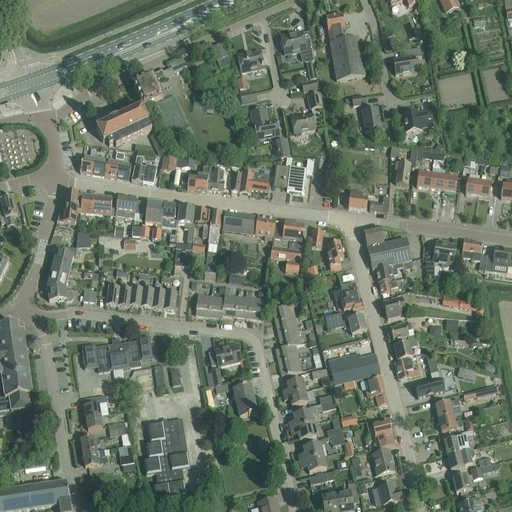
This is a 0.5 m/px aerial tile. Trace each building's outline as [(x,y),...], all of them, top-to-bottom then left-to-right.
[(385,0),(387,4),(389,3),(391,8),(405,2),(408,9),(415,5),(413,0),(411,0),(410,1),(409,0),(385,0)] [(437,0),(445,16),(458,11),(453,0),(437,0)] [(511,0),(503,0),(505,11),(511,9),(511,0)] [(346,41),(344,30),(345,30),(342,16),(325,19),(328,33),(330,44),(329,44),(336,84),(365,79),(358,39),(346,41)] [(294,36),(280,39),(284,57),(303,53),(306,65),(314,63),(312,52),(310,42),(304,43),(302,33),(301,34),(301,36),(294,37),(294,36)] [(229,57),(223,44),(210,50),(216,63),(229,57)] [(395,78),(417,74),(414,60),(421,58),(420,50),(405,52),(407,60),(392,63),(394,71),(392,71),(393,76),(395,75),(395,78)] [(263,71),(260,55),(246,58),(246,56),(237,57),(241,75),(263,71)] [(172,75),(185,69),(181,61),(168,67),(172,75)] [(143,109),(152,105),(162,100),(155,83),(164,78),(162,73),(132,86),(143,109)] [(242,77),(244,88),(253,86),(251,75),(242,77)] [(303,95),(318,92),(316,83),(301,86),(303,95)] [(185,100),(181,91),(167,97),(172,106),(185,100)] [(243,107),(256,104),(254,93),(240,96),(243,107)] [(309,112),(323,110),(320,95),(306,98),(309,112)] [(352,109),(366,106),(365,98),(351,101),(352,109)] [(115,148),(152,131),(142,109),(96,130),(103,144),(106,143),(109,148),(114,146),(115,148)] [(365,135),(381,132),(377,110),(361,113),(365,135)] [(268,124),(266,111),(251,114),(256,142),(279,138),(276,122),(268,124)] [(432,128),(430,114),(418,116),(418,114),(401,117),(404,135),(421,132),(421,130),(432,128)] [(315,132),(312,117),(300,119),(299,117),(290,119),(294,136),(295,138),(297,139),(300,138),(301,136),(301,134),(315,132)] [(288,140),(278,142),(282,161),(292,159),(288,140)] [(398,161),(399,150),(391,149),(390,160),(398,161)] [(415,168),(416,163),(417,153),(411,152),(410,162),(405,161),(405,166),(396,165),(394,173),(397,173),(395,187),(407,188),(410,167),(415,168)] [(434,155),(417,153),(416,163),(422,164),(422,160),(433,162),(434,155)] [(83,158),(80,175),(92,177),(95,160),(83,158)] [(141,168),(142,165),(143,160),(136,159),(135,164),(133,174),(131,184),(142,186),(153,188),(156,171),(145,169),(141,168)] [(182,162),(163,159),(161,171),(174,173),(174,169),(181,170),(187,171),(188,162),(182,161),(182,162)] [(95,160),(92,177),(104,179),(107,162),(95,160)] [(107,162),(104,179),(116,181),(119,164),(107,162)] [(323,177),(324,167),(325,164),(314,163),(313,166),(312,175),(323,177)] [(119,164),(116,181),(128,183),(131,166),(119,164)] [(207,194),(207,193),(209,165),(204,164),(202,177),(198,177),(198,178),(197,193),(207,194)] [(223,194),(223,185),(223,184),(222,184),(223,174),(214,173),(214,166),(209,165),(207,193),(223,194)] [(274,179),(273,189),(287,190),(286,193),(304,196),(305,186),(306,178),(312,179),(312,175),(313,166),(307,165),(306,171),(289,169),(289,170),(275,168),(274,179)] [(239,194),(239,195),(250,197),(251,191),(267,194),(269,178),(242,174),(242,177),(239,195),(239,194)] [(429,191),(431,177),(418,175),(416,189),(429,191)] [(239,195),(242,177),(233,176),(232,183),(231,193),(239,194),(239,195)] [(197,193),(198,178),(182,177),(182,185),(188,186),(187,192),(197,193)] [(442,193),(444,179),(431,177),(429,191),(442,193)] [(479,184),(480,179),(469,177),(468,182),(467,182),(465,196),(477,198),(479,184)] [(455,195),(456,185),(457,180),(444,179),(442,193),(455,195)] [(489,199),(491,190),(491,185),(479,184),(477,198),(489,199)] [(511,202),(511,188),(502,187),(500,201),(511,202)] [(366,213),(367,203),(367,202),(362,201),(362,196),(350,194),(348,211),(366,213)] [(80,215),(82,196),(66,195),(64,212),(61,212),(57,225),(75,227),(76,215),(80,215)] [(110,218),(111,209),(112,199),(82,196),(80,215),(110,218)] [(13,220),(18,218),(13,199),(0,202),(1,204),(0,204),(0,221),(1,227),(6,226),(7,229),(15,227),(13,220)] [(388,215),(389,200),(383,199),(383,206),(370,205),(369,213),(388,215)] [(143,203),(118,200),(116,210),(116,212),(115,219),(134,221),(135,215),(141,216),(143,203)] [(143,203),(141,216),(146,216),(145,223),(144,227),(153,228),(153,231),(161,232),(161,229),(163,206),(143,203)] [(174,218),(175,208),(163,206),(161,229),(177,231),(178,224),(178,223),(173,222),(174,218)] [(178,223),(178,224),(184,225),(183,232),(188,232),(186,244),(187,244),(193,245),(194,226),(192,226),(194,210),(180,209),(178,223)] [(208,241),(209,231),(211,213),(196,211),(194,224),(197,225),(197,227),(203,227),(202,240),(208,241)] [(220,230),(222,214),(211,213),(209,231),(208,241),(208,246),(207,254),(215,255),(216,247),(217,247),(220,229),(220,230)] [(275,224),(276,222),(224,214),(222,233),(265,239),(264,242),(273,243),(275,224)] [(284,225),(275,224),(273,243),(270,261),(287,263),(285,275),(298,276),(304,228),(304,227),(304,228),(285,225),(284,225)] [(124,239),(125,229),(116,228),(114,238),(124,239)] [(140,242),(141,230),(133,229),(132,240),(130,240),(130,241),(140,242)] [(384,246),(380,229),(363,233),(372,272),(375,271),(402,265),(403,270),(403,272),(413,270),(411,263),(408,251),(406,241),(384,246)] [(148,241),(149,231),(141,230),(140,242),(140,246),(146,246),(147,241),(148,241)] [(158,258),(161,232),(153,231),(150,257),(158,258)] [(321,252),(322,244),(323,234),(312,232),(310,250),(321,252)] [(76,250),(90,250),(90,236),(78,234),(76,250)] [(124,251),(136,251),(136,243),(129,243),(129,240),(124,240),(125,243),(124,251)] [(479,264),(481,255),(482,245),(463,243),(461,260),(471,261),(471,263),(479,264)] [(329,254),(326,255),(330,269),(331,274),(341,272),(340,267),(338,262),(343,261),(342,254),(343,254),(342,250),(341,251),(339,244),(327,247),(329,254)] [(452,268),(454,258),(455,248),(436,245),(433,264),(442,266),(441,269),(443,270),(446,271),(448,270),(449,267),(452,268)] [(204,255),(205,248),(192,246),(192,253),(204,255)] [(75,259),(77,251),(62,249),(61,255),(56,254),(53,265),(70,269),(73,258),(75,259)] [(486,258),(484,274),(491,275),(506,277),(507,268),(511,268),(511,252),(495,250),(493,259),(486,258)] [(176,251),(175,268),(190,269),(192,253),(185,252),(185,254),(182,254),(183,252),(176,251)] [(216,258),(215,266),(222,267),(223,259),(216,258)] [(0,281),(8,265),(0,260),(0,281)] [(68,280),(70,269),(53,265),(51,275),(68,280)] [(378,285),(388,283),(393,283),(392,278),(397,277),(397,276),(396,272),(403,270),(402,265),(375,271),(378,285)] [(426,283),(433,283),(433,267),(425,268),(426,283)] [(247,285),(250,275),(236,272),(234,282),(247,285)] [(178,282),(180,276),(167,273),(166,279),(178,282)] [(214,284),(216,275),(205,274),(204,282),(214,284)] [(65,290),(68,280),(51,275),(48,286),(50,287),(50,289),(46,289),(65,290)] [(402,289),(401,285),(406,284),(405,281),(378,287),(380,296),(390,294),(390,295),(396,294),(396,295),(405,294),(403,289),(402,289)] [(314,283),(307,285),(309,292),(316,290),(314,283)] [(357,293),(355,285),(340,289),(342,298),(343,303),(341,304),(343,314),(352,311),(352,314),(363,311),(358,292),(357,293)] [(117,308),(120,289),(108,288),(106,306),(117,308)] [(65,295),(65,290),(46,289),(50,290),(49,292),(48,292),(49,304),(66,302),(66,304),(71,303),(72,300),(72,296),(70,294),(65,295)] [(129,307),(132,289),(131,289),(131,291),(120,289),(117,308),(129,309),(129,307)] [(141,309),(143,290),(132,289),(129,307),(141,309)] [(152,310),(154,292),(143,290),(141,309),(152,310)] [(163,312),(166,293),(154,292),(152,310),(163,312)] [(175,313),(176,303),(177,294),(166,293),(163,312),(175,313)] [(209,319),(211,299),(197,298),(195,317),(209,319)] [(222,318),(225,298),(224,298),(224,301),(211,299),(209,319),(222,321),(222,318)] [(235,319),(238,299),(225,298),(222,318),(235,319)] [(249,321),(251,301),(238,299),(235,319),(249,321)] [(444,300),(442,307),(452,309),(454,301),(444,300)] [(262,322),(263,312),(264,302),(251,301),(249,321),(262,322)] [(387,322),(397,319),(405,317),(401,301),(393,303),(383,305),(387,322)] [(460,303),(459,310),(476,313),(475,317),(482,318),(484,307),(460,303)] [(275,325),(293,321),(290,308),(272,312),(275,325)] [(338,317),(324,320),(327,332),(334,330),(333,326),(339,324),(338,317)] [(366,334),(363,318),(347,322),(348,322),(342,324),(344,331),(349,330),(351,337),(366,334)] [(278,338),(296,334),(293,321),(275,325),(278,338)] [(405,327),(405,325),(395,327),(396,329),(390,331),(393,344),(409,339),(407,333),(414,331),(412,325),(405,327)] [(25,347),(23,336),(24,335),(23,327),(0,330),(0,416),(29,413),(28,400),(32,399),(25,351),(29,351),(33,354),(38,353),(41,349),(40,344),(36,341),(31,342),(28,346),(25,347)] [(275,353),(294,349),(299,347),(296,334),(278,338),(281,351),(275,352),(275,353)] [(351,341),(352,349),(375,343),(374,336),(351,341)] [(410,350),(417,348),(415,338),(409,339),(393,344),(394,349),(397,363),(412,360),(410,350)] [(95,347),(82,349),(82,354),(82,355),(85,372),(97,370),(97,371),(98,375),(103,374),(104,374),(104,375),(130,370),(140,369),(140,364),(153,362),(150,339),(138,341),(137,341),(136,341),(137,343),(119,346),(119,341),(112,342),(112,347),(105,348),(95,349),(95,347)] [(165,349),(174,348),(173,341),(164,342),(165,349)] [(195,348),(195,353),(198,354),(199,341),(189,341),(189,348),(195,348)] [(218,369),(231,366),(241,364),(237,347),(214,353),(217,362),(218,369)] [(278,365),(296,361),(294,349),(275,353),(278,365)] [(344,365),(329,368),(334,389),(342,387),(352,384),(370,379),(380,377),(375,357),(360,360),(359,356),(349,358),(343,360),(344,365)] [(281,378),(291,376),(299,374),(296,361),(278,365),(281,378)] [(412,372),(409,362),(394,366),(399,383),(420,377),(418,371),(412,372)] [(162,367),(154,368),(154,370),(154,371),(156,382),(164,381),(162,367)] [(212,374),(206,375),(208,389),(215,388),(222,387),(219,371),(212,373),(212,374)] [(313,382),(328,378),(326,372),(312,375),(313,382)] [(173,388),(181,387),(179,373),(171,374),(173,388)] [(444,394),(441,382),(439,382),(437,375),(430,377),(432,384),(414,389),(417,400),(444,394)] [(385,396),(381,379),(366,383),(361,384),(360,386),(362,392),(364,392),(366,392),(368,400),(375,398),(378,408),(387,406),(385,396)] [(283,398),(305,393),(302,381),(286,385),(288,392),(282,393),(283,398)] [(352,384),(342,387),(344,393),(354,390),(352,384)] [(217,396),(230,393),(229,386),(215,389),(217,396)] [(253,402),(250,387),(242,389),(242,390),(234,392),(235,398),(232,399),(233,402),(236,402),(237,406),(253,402)] [(464,402),(475,399),(479,398),(478,392),(474,394),(462,396),(464,402)] [(308,405),(305,393),(283,398),(284,403),(290,402),(291,408),(308,405)] [(333,397),(319,400),(319,401),(320,407),(334,403),(333,397)] [(438,421),(453,417),(461,415),(457,401),(435,407),(438,421)] [(249,418),(256,417),(253,402),(237,406),(240,420),(248,418),(249,418)] [(334,403),(320,407),(322,414),(336,411),(336,410),(334,403)] [(100,418),(99,406),(84,408),(84,409),(86,420),(100,418)] [(313,426),(310,414),(293,418),(295,424),(290,425),(289,425),(290,431),(313,426)] [(342,430),(357,426),(355,417),(340,421),(342,430)] [(454,425),(453,417),(438,421),(441,434),(462,429),(460,423),(454,425)] [(88,432),(98,431),(102,430),(100,418),(86,420),(88,432)] [(182,421),(175,422),(147,427),(150,445),(145,446),(148,461),(143,462),(146,478),(155,476),(157,487),(152,488),(155,503),(186,498),(184,482),(179,483),(177,472),(190,471),(182,421)] [(222,430),(236,427),(234,421),(221,424),(222,430)] [(467,432),(473,430),(470,421),(464,422),(467,432)] [(372,427),(375,442),(378,451),(394,447),(391,436),(392,436),(390,430),(391,428),(390,424),(389,424),(388,423),(372,427)] [(109,434),(128,430),(127,425),(108,428),(109,434)] [(316,439),(313,426),(290,431),(292,438),(293,438),(292,437),(298,436),(299,443),(316,439)] [(487,427),(476,429),(478,438),(489,435),(487,427)] [(128,430),(109,434),(110,439),(117,438),(124,437),(129,436),(128,430)] [(328,440),(331,440),(343,437),(341,430),(326,434),(328,440)] [(333,449),(345,446),(343,437),(331,440),(333,449)] [(453,441),(443,443),(447,457),(468,452),(466,444),(465,438),(453,441)] [(83,456),(96,454),(95,447),(99,447),(98,439),(80,442),(83,456)] [(322,459),(319,446),(303,450),(305,457),(299,458),(299,457),(299,458),(300,464),(322,459)] [(122,468),(134,466),(133,459),(131,448),(126,449),(128,460),(121,462),(122,468)] [(353,450),(346,452),(348,458),(354,456),(353,450)] [(450,472),(460,470),(472,467),(470,461),(472,461),(474,457),(473,451),(468,452),(447,457),(450,472)] [(96,454),(83,456),(85,469),(95,468),(103,466),(107,466),(106,458),(105,458),(104,453),(96,454)] [(377,478),(385,476),(394,474),(389,453),(372,457),(377,478)] [(325,471),(322,459),(300,464),(302,471),(302,470),(307,469),(309,475),(325,471)] [(359,460),(351,461),(353,468),(360,466),(359,460)] [(480,469),(490,466),(489,460),(478,462),(480,469)] [(339,472),(351,470),(349,461),(337,464),(339,472)] [(473,482),(483,480),(480,470),(471,472),(473,482)] [(310,487),(320,485),(334,482),(332,474),(308,480),(310,487)] [(456,495),(465,492),(472,491),(469,477),(452,481),(456,495)] [(358,506),(355,485),(354,481),(347,483),(349,494),(335,497),(337,511),(352,511),(351,501),(357,500),(358,507),(358,506)] [(364,485),(366,491),(375,488),(374,482),(364,485)] [(70,511),(66,484),(0,493),(0,511),(28,511),(59,507),(60,511),(70,511)] [(394,494),(392,486),(379,490),(383,507),(397,504),(397,503),(401,502),(399,493),(394,494)] [(323,511),(337,511),(335,497),(322,499),(323,511)] [(459,511),(475,511),(474,508),(480,506),(478,500),(467,502),(467,504),(458,506),(459,511)] [(259,511),(277,511),(276,509),(278,509),(276,501),(266,503),(257,505),(259,511)]
